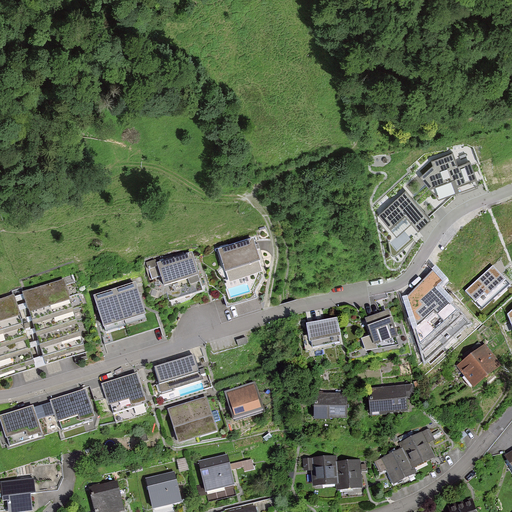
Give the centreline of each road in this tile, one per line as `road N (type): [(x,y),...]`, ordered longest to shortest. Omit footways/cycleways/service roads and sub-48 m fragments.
road 1 (residential): [(0,395),(394,286),(452,217),(511,189)]
road 2 (residential): [(384,511),(449,477),(511,412)]
road 3 (track): [(258,206),(254,193),(266,182),(351,146)]
